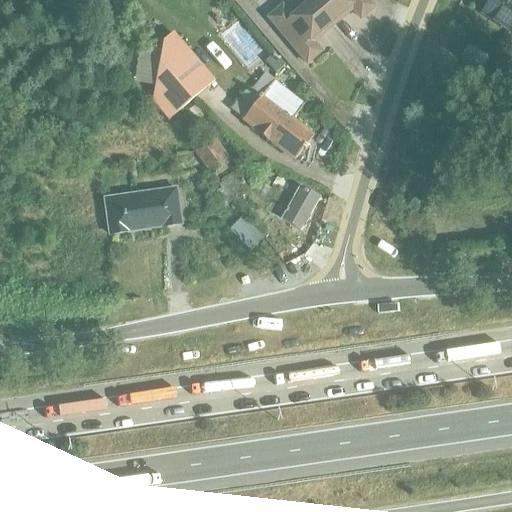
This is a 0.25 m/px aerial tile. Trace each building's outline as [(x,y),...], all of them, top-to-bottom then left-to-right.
[(283,5),(267,19),(307,64),(320,53),(311,41),(319,35),(321,37),(332,27),(310,0),(306,0),(291,14),(283,5)] [(310,0),(332,27),(344,17),(342,14),(350,8),(360,20),(374,8),(367,0),(310,0)] [(511,0),(490,0),(481,14),(511,33),(511,0)] [(162,41),(150,101),(164,117),(168,121),(192,100),(214,80),(172,32),(162,41)] [(467,47),(460,59),(482,71),(489,60),(467,47)] [(247,88),(230,109),(294,161),(301,153),(302,151),(304,152),(306,149),(304,147),(313,138),(293,120),(304,105),(274,81),(260,98),(247,88)] [(196,105),(174,125),(184,136),(206,117),(196,105)] [(214,138),(194,153),(212,176),(232,161),(214,138)] [(235,175),(221,185),(233,203),(245,195),(255,204),(258,206),(260,208),(263,204),(247,192),(241,183),(235,175)] [(247,175),(241,178),(241,183),(247,192),(263,204),(260,208),(267,213),(279,192),(272,187),(271,189),(257,181),(254,186),(247,175)] [(279,192),(267,213),(300,232),(318,200),(278,177),(272,187),(279,192)] [(176,188),(104,198),(110,236),(128,233),(128,231),(162,226),(162,228),(181,225),(176,188)] [(242,217),(229,230),(248,249),(261,236),(242,217)]
